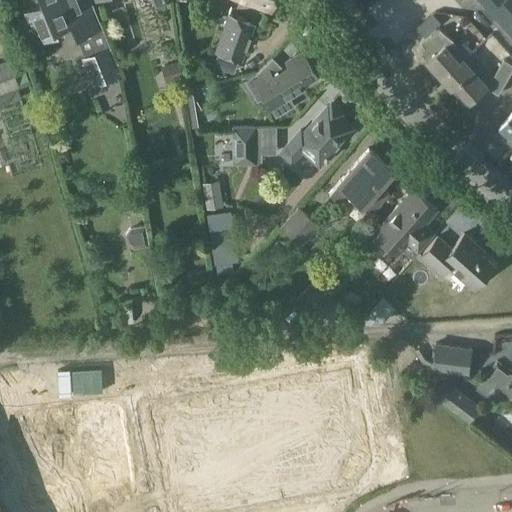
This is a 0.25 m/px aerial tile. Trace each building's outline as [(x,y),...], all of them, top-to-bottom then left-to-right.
[(40,0),(43,5),(24,13),(26,18),(17,22),(26,43),(35,39),(36,42),(55,34),(53,29),(69,22),(75,37),(89,31),(76,0),(40,0)] [(237,0),(271,12),(274,0),(237,0)] [(511,0),(481,0),(511,34),(511,0)] [(241,62),(255,24),(227,14),(214,53),(241,62)] [(473,49),(472,50),(466,43),(462,46),(443,29),(419,50),(466,103),(470,99),(470,100),(486,85),(501,94),(511,74),(511,62),(506,59),(497,75),(494,74),(473,49)] [(82,57),(94,87),(120,76),(109,46),(82,57)] [(271,57),(256,73),(268,93),(262,97),(276,119),(297,106),(290,94),(303,87),(301,84),(315,75),(301,51),(285,61),(288,66),(283,69),(271,57)] [(2,62),(0,63),(0,86),(18,80),(11,61),(3,64),(2,62)] [(180,63),(162,67),(166,83),(184,79),(180,63)] [(303,133),(300,130),(280,152),(291,161),(301,149),(318,164),(323,158),(325,160),(336,147),(336,143),(351,127),(327,106),(303,133)] [(511,112),(500,127),(510,136),(508,139),(511,142),(511,112)] [(255,163),(254,127),(232,127),(233,163),(255,163)] [(368,148),(328,193),(339,202),(347,193),(370,214),(388,193),(379,184),(392,170),(368,148)] [(372,231),(367,238),(367,243),(377,252),(382,252),(387,246),(396,254),(406,243),(416,251),(433,232),(423,224),(436,209),(412,188),(373,232),(372,231)] [(208,208),(221,206),(219,192),(206,194),(208,208)] [(318,224),(298,206),(280,227),(299,245),(318,224)] [(230,210),(206,213),(207,226),(232,222),(230,210)] [(149,247),(146,226),(131,228),(126,236),(127,244),(135,249),(149,247)] [(450,249),(437,237),(420,256),(440,274),(448,265),(473,287),(492,264),(472,247),(475,244),(464,234),(450,249)] [(334,297),(315,279),(293,304),(312,321),(334,297)] [(375,295),(360,311),(373,323),(388,307),(375,295)] [(116,315),(134,316),(134,297),(117,296),(116,315)] [(435,343),(432,368),(469,373),(472,348),(435,343)] [(498,365),(490,376),(496,381),(501,385),(503,383),(506,385),(504,388),(511,393),(511,373),(511,372),(510,374),(498,365)] [(346,376),(155,412),(173,511),(197,511),(342,485),(337,459),(360,455),(346,376)] [(470,420),(479,407),(445,381),(435,393),(470,420)] [(79,511),(62,461),(0,482),(0,511),(79,511)]
